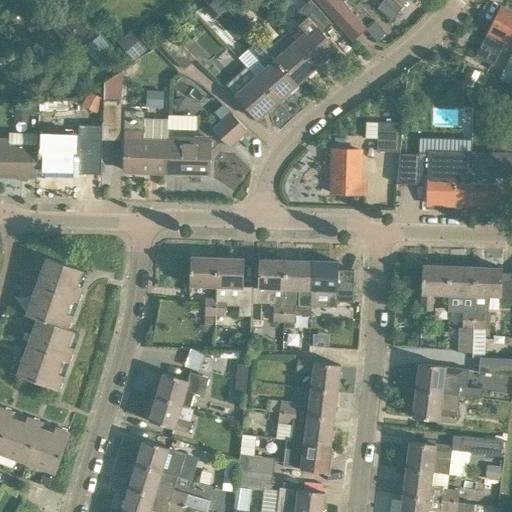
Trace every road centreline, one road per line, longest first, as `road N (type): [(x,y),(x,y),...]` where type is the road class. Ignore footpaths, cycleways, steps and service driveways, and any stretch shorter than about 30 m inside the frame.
road 1 (residential): [(250,221),(264,163),(420,42),(454,0)]
road 2 (residential): [(70,511),(144,253),(143,217)]
road 3 (residential): [(345,511),(377,224)]
road 4 (residential): [(0,212),(143,217)]
road 5 (residential): [(377,224),(511,229)]
road 6 (residential): [(250,221),(377,224)]
